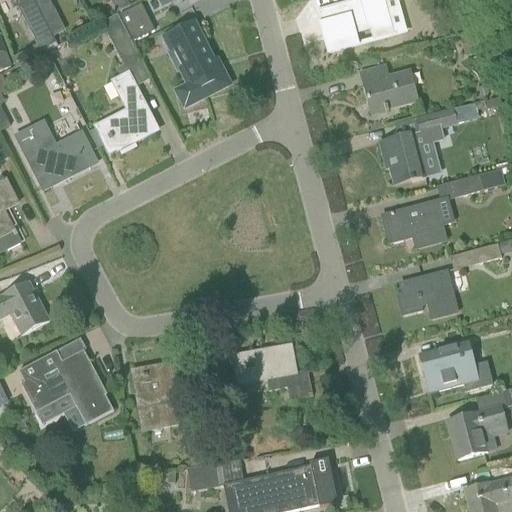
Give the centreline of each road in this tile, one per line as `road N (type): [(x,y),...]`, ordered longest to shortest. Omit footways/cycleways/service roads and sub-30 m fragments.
road 1 (residential): [(337,293),(138,328),(117,315),(80,253),(81,230),(103,211),(290,120)]
road 2 (residential): [(394,511),(337,293)]
road 3 (residential): [(337,293),(290,120)]
road 4 (residential): [(290,120),(261,0)]
